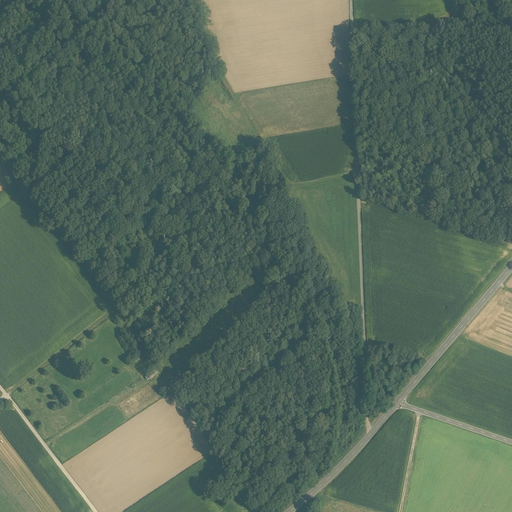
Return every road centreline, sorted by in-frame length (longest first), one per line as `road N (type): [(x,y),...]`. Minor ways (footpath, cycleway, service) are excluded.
road 1 (track): [(0,154),(110,290),(259,511)]
road 2 (track): [(372,432),(351,0)]
road 3 (track): [(360,176),(302,187),(290,182),(224,76),(198,0)]
road 4 (secondary): [(511,264),(395,402)]
road 5 (track): [(96,511),(0,388)]
road 6 (secondary): [(395,402),(288,511)]
road 7 (track): [(5,395),(113,309),(115,299)]
road 8 (unclassified): [(511,442),(395,402)]
